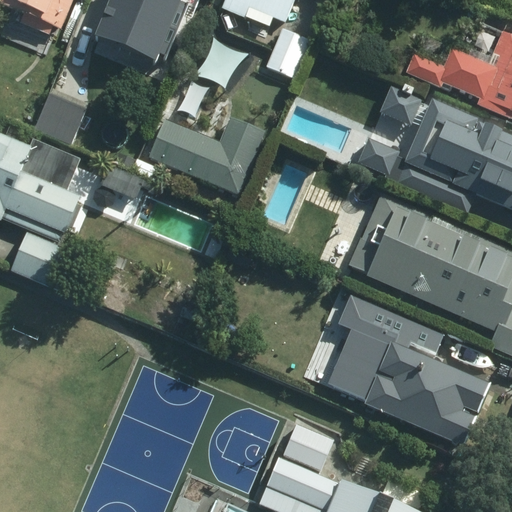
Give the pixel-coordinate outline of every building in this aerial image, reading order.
[(56,32),(68,0),(0,0),(0,11),(19,19),(18,24),(44,35),(47,29),(56,32)] [(88,0),(83,14),(101,21),(106,8),(151,26),(158,10),(188,23),(197,0),(88,0)] [(222,0),(219,10),(264,28),(268,19),(283,25),(293,0),(222,0)] [(296,80),(310,45),(280,33),(266,68),(296,80)] [(506,123),(509,115),(511,116),(511,39),(499,34),(490,56),(497,59),(491,72),(447,53),(439,72),(410,59),(402,77),(432,90),(435,84),(475,102),(473,108),(506,123)] [(49,100),(33,137),(71,153),(86,116),(78,113),(83,103),(69,97),(65,107),(49,100)] [(300,102),(284,138),(328,157),(344,120),(300,102)] [(234,197),(259,136),(228,123),(218,146),(161,123),(146,160),(234,197)] [(449,186),(448,187),(511,214),(511,144),(463,124),(457,137),(434,124),(413,170),(449,186)] [(25,151),(0,141),(0,222),(55,244),(73,200),(61,196),(74,162),(28,144),(25,151)] [(141,164),(135,176),(155,185),(161,172),(141,164)] [(143,184),(105,168),(97,187),(134,204),(143,184)] [(511,299),(511,255),(378,198),(349,268),(353,270),(350,276),(493,336),(488,348),(511,358),(511,310),(508,309),(511,299)] [(73,257),(24,236),(10,270),(58,291),(73,257)] [(225,259),(248,271),(255,258),(231,246),(225,259)] [(182,295),(111,266),(96,305),(166,334),(182,295)] [(373,305),(355,297),(350,308),(368,315),(373,305)] [(493,357),(437,334),(428,353),(484,376),(493,357)] [(483,388),(419,362),(420,360),(386,346),(384,350),(381,349),(367,382),(348,374),(344,382),(329,376),(320,398),(359,414),(361,410),(458,450),(483,388)] [(335,443),(297,427),(284,458),(322,473),(335,443)] [(409,511),(338,481),(336,485),(280,462),(261,506),(274,511),(409,511)] [(389,478),(382,496),(419,511),(422,511),(429,495),(389,478)]
